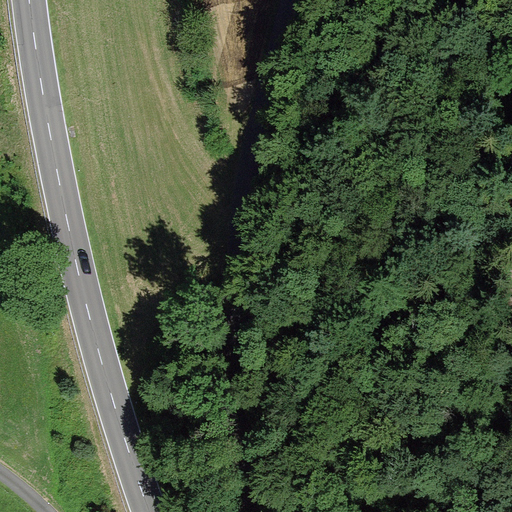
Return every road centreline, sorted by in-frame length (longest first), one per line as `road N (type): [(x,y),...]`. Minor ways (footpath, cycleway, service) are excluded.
road 1 (primary): [(29,0),(96,343),(149,511)]
road 2 (residential): [(290,0),(236,241),(261,511)]
